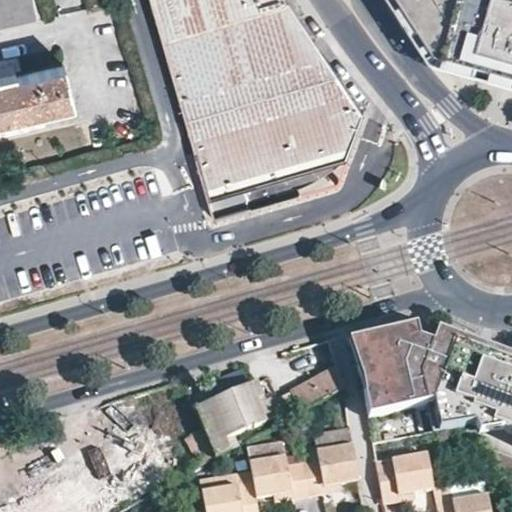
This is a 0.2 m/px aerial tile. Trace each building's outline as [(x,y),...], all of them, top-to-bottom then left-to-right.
[(0,0),(0,27),(37,19),(33,0),(0,0)] [(362,113),(347,92),(333,71),(286,0),(150,0),(151,1),(178,94),(202,177),(208,197),(215,194),(230,197),(240,197),(254,196),(267,194),(274,192),(290,188),(304,183),(314,180),(318,178),(326,173),(331,170),(338,165),(347,158),(349,151),(358,123),(362,113)] [(511,0),(400,0),(441,62),(511,81),(511,0)] [(0,125),(41,116),(41,111),(72,103),(63,66),(13,77),(11,69),(16,68),(14,58),(0,60),(0,125)] [(202,177),(189,181),(195,200),(208,197),(202,177)] [(511,374),(421,342),(409,338),(405,324),(349,336),(371,419),(427,407),(432,434),(474,427),(483,444),(511,454),(511,374)] [(511,360),(426,329),(421,342),(511,374),(511,360)] [(291,412),(345,393),(337,370),(283,390),(291,412)] [(184,446),(189,445),(200,467),(216,458),(205,430),(182,440),(184,446)] [(303,466),(308,493),(324,490),(343,486),(360,483),(352,447),(349,430),(314,437),(318,453),(320,462),(303,466)] [(78,480),(54,485),(60,511),(133,511),(130,493),(153,488),(141,433),(111,439),(116,461),(75,469),(78,480)] [(434,487),(427,451),(378,460),(384,493),(400,491),(401,493),(415,490),(434,487)] [(308,493),(303,466),(288,468),(286,460),(250,467),(253,486),(257,503),(273,499),(294,496),(308,493)] [(483,478),(434,487),(436,500),(485,492),(483,478)] [(258,511),(257,503),(253,486),(202,496),(205,511),(258,511)] [(324,490),(326,497),(344,495),(343,486),(324,490)] [(384,493),(385,503),(417,498),(415,490),(401,493),(400,491),(384,493)] [(492,511),(489,491),(485,492),(436,500),(438,511),(492,511)] [(0,511),(47,511),(40,492),(0,507),(0,511)] [(273,499),(275,507),(294,504),(294,496),(273,499)]
